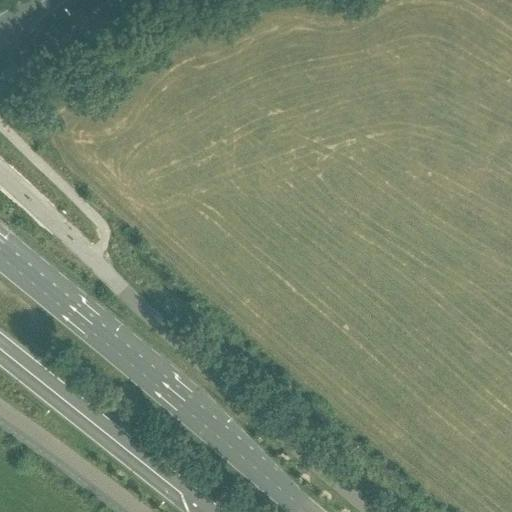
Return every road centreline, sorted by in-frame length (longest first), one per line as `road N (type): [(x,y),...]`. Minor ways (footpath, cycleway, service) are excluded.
road 1 (secondary): [(307,511),(0,257)]
road 2 (secondary): [(0,347),(209,511)]
road 3 (unclassified): [(132,511),(0,412)]
